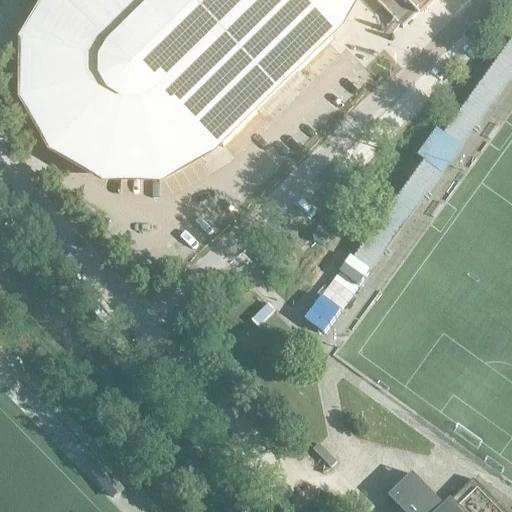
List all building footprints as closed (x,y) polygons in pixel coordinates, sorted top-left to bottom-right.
[(337,18),(347,0),(80,0),(78,3),(75,6),(72,10),(67,6),(59,3),(58,3),(34,46),(33,99),(59,147),(106,174),(160,174),(202,150),(200,142),(195,136),(200,141),(223,148),(258,114),(266,113),(299,81),(298,74),(334,39),(328,16),(337,18)] [(419,16),(435,0),(379,0),(377,2),(403,29),(418,15),(419,16)] [(433,169),(452,142),(458,147),(511,71),(511,44),(445,138),(438,133),(419,159),(426,164),(356,261),(368,270),(439,173),(433,169)] [(313,309),(333,324),(345,307),(324,293),(313,309)] [(89,473),(112,502),(125,493),(102,463),(89,473)] [(448,511),(445,508),(441,511),(430,500),(433,496),(413,476),(389,499),(402,511),(448,511)]
